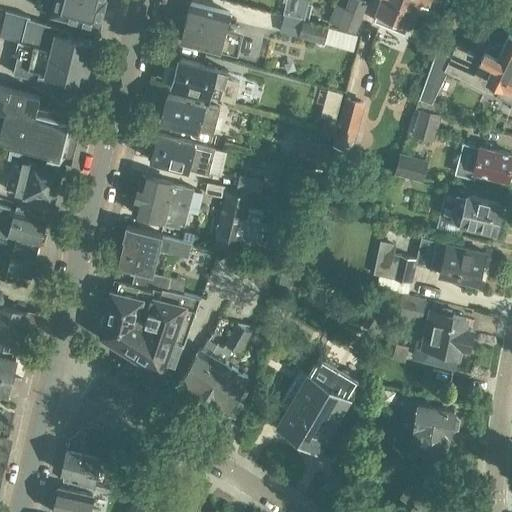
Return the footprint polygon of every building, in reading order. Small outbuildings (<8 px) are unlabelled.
[(36,0),(35,7),(54,12),(99,24),(104,0),(36,0)] [(311,0),(287,0),(285,16),(306,21),(311,0)] [(355,33),(366,3),(357,0),(348,0),(338,27),(355,33)] [(382,0),(378,11),(379,11),(375,21),(404,33),(408,24),(409,24),(419,1),(428,4),(429,0),(382,0)] [(241,37),(225,34),(230,14),(192,4),(186,23),(181,43),(220,53),(221,51),(230,54),(240,56),(241,51),(243,40),(247,41),(249,34),(242,33),(241,37)] [(21,44),(89,62),(94,44),(68,37),(69,32),(28,19),(28,17),(9,13),(2,38),(21,43),(21,44)] [(299,38),(319,44),(323,45),(328,28),(319,26),(304,22),(299,38)] [(445,70),(511,103),(511,35),(509,34),(501,49),(489,43),(481,59),(457,47),(445,70)] [(52,91),(67,95),(67,93),(80,96),(89,62),(21,44),(13,75),(42,82),(52,91)] [(171,68),(167,84),(173,86),(172,87),(221,100),(229,73),(180,59),(177,70),(171,68)] [(0,140),(14,144),(14,145),(48,154),(46,160),(63,165),(75,117),(37,108),(40,95),(0,85),(0,140)] [(219,109),(205,105),(168,96),(161,124),(198,133),(198,132),(208,134),(213,135),(219,109)] [(334,146),(354,151),(367,102),(347,97),(334,146)] [(335,121),(339,108),(325,104),(321,117),(335,121)] [(440,116),(416,109),(408,131),(414,133),(414,134),(433,139),(433,137),(435,134),(440,116)] [(209,176),(209,174),(220,177),(226,153),(215,150),(215,149),(194,144),(194,143),(156,134),(150,161),(188,171),(188,170),(209,176)] [(327,143),(298,137),(293,159),(322,165),(327,143)] [(479,148),(463,144),(456,174),(474,178),(475,172),(508,181),(511,163),(511,155),(479,147),(479,148)] [(28,155),(11,151),(9,159),(26,163),(28,155)] [(427,162),(400,155),(395,172),(422,180),(427,162)] [(330,159),(325,177),(344,183),(349,164),(330,159)] [(23,164),(13,162),(9,176),(19,179),(16,194),(52,203),(59,172),(23,163),(23,164)] [(137,194),(189,207),(200,210),(205,194),(193,191),(194,189),(174,184),(142,176),(137,194)] [(264,182),(240,176),(237,190),(260,195),(264,182)] [(439,217),(452,220),(462,223),(495,231),(502,203),(468,195),(468,196),(446,191),(439,217)] [(249,207),(240,243),(243,244),(238,258),(255,261),(261,236),(266,213),(253,210),(255,200),(227,193),(225,201),(249,207)] [(189,207),(137,194),(132,213),(163,221),(163,224),(179,228),(180,224),(185,225),(189,207)] [(216,237),(240,243),(249,207),(225,201),(216,237)] [(291,204),(289,213),(297,215),(299,206),(291,204)] [(5,211),(2,221),(0,220),(0,232),(9,235),(8,236),(16,239),(17,239),(8,271),(29,277),(30,276),(34,274),(36,268),(34,264),(39,243),(44,241),(46,234),(43,230),(46,220),(29,215),(30,211),(17,207),(15,213),(5,211)] [(133,284),(133,285),(153,290),(154,286),(169,289),(171,278),(153,274),(159,251),(188,258),(192,244),(163,237),(163,235),(127,226),(124,238),(126,239),(119,266),(117,265),(117,267),(118,267),(119,267),(132,270),(131,275),(135,276),(133,284)] [(485,253),(447,244),(443,262),(433,260),(431,269),(440,271),(440,275),(478,284),(485,253)] [(417,260),(395,254),(389,278),(411,283),(417,260)] [(280,287),(292,290),(297,271),(284,268),(280,287)] [(105,337),(106,338),(164,375),(169,362),(177,366),(184,344),(183,343),(191,321),(199,298),(168,290),(169,289),(154,286),(153,290),(133,285),(133,284),(120,281),(119,288),(114,287),(104,327),(103,329),(103,331),(103,332),(103,334),(104,335),(105,337)] [(0,324),(23,330),(28,312),(0,305),(0,300),(1,301),(5,298),(6,293),(3,290),(0,288),(0,324)] [(425,300),(402,294),(397,314),(421,320),(425,300)] [(431,310),(429,322),(425,338),(430,339),(428,343),(419,341),(415,358),(456,367),(458,355),(459,355),(461,347),(468,349),(472,331),(464,329),(466,319),(452,316),(453,311),(441,309),(440,312),(431,310)] [(231,335),(246,343),(252,332),(237,324),(231,335)] [(225,363),(233,349),(240,353),(246,343),(231,335),(224,349),(217,345),(211,355),(201,349),(179,385),(193,393),(193,394),(203,400),(225,363)] [(16,360),(0,356),(0,396),(7,398),(12,379),(16,360)] [(318,450),(319,448),(358,381),(319,358),(279,426),(318,450)] [(235,370),(225,363),(203,400),(212,405),(213,405),(227,414),(227,413),(235,418),(244,404),(236,399),(253,370),(240,362),(235,370)] [(450,388),(453,376),(433,371),(430,383),(450,388)] [(416,400),(405,398),(402,418),(416,421),(410,453),(445,460),(446,454),(450,434),(451,434),(451,432),(458,429),(460,420),(454,414),(455,412),(415,404),(416,400)] [(79,485),(101,491),(129,505),(140,480),(137,478),(139,459),(140,458),(118,445),(120,442),(99,427),(96,426),(92,425),(87,425),(87,426),(83,426),(81,436),(75,440),(73,439),(70,438),(62,474),(64,475),(63,481),(79,485)] [(369,444),(366,454),(366,455),(377,457),(382,459),(385,448),(369,444)] [(417,487),(409,482),(401,494),(409,499),(400,511),(447,511),(450,508),(417,487)] [(140,487),(129,511),(157,511),(164,497),(140,487)] [(54,491),(52,501),(55,506),(54,511),(98,511),(90,510),(93,496),(60,488),(54,491)] [(373,511),(377,505),(359,496),(353,508),(361,511),(373,511)]
